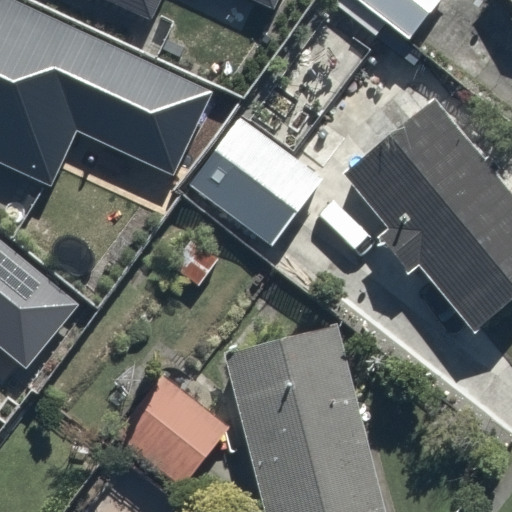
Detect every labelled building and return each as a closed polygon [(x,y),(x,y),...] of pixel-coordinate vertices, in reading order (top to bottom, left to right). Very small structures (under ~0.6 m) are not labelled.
[(209,84),(28,0),(0,0),(0,158),(48,180),(73,124),(170,168),(209,84)] [(269,0),(118,0),(147,13),(153,0),(268,0),(269,0)] [(358,0),(418,45),(452,0),(358,0)] [(511,292),(511,190),(430,92),(339,167),(384,221),(375,229),(406,265),(416,257),(472,325),(511,292)] [(317,168),(248,121),(199,194),(268,240),(317,168)] [(0,344),(19,361),(76,298),(0,236),(0,344)] [(394,511),(345,324),(230,355),(271,511),(394,511)] [(245,422),(166,369),(120,437),(199,490),(245,422)]
